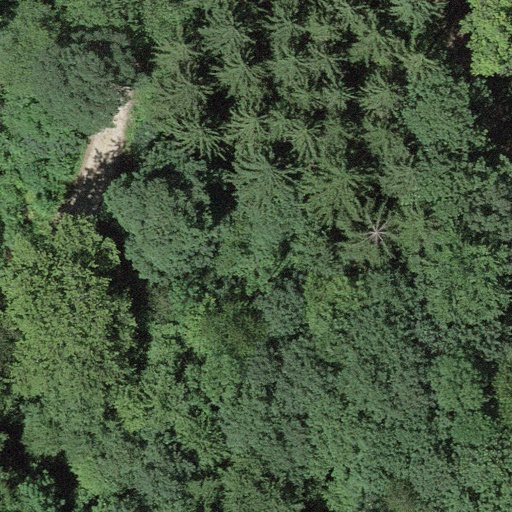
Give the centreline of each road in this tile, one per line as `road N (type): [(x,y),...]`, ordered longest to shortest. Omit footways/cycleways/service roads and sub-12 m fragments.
road 1 (track): [(113,0),(123,53),(87,205),(44,270),(0,310)]
road 2 (track): [(511,154),(449,0)]
